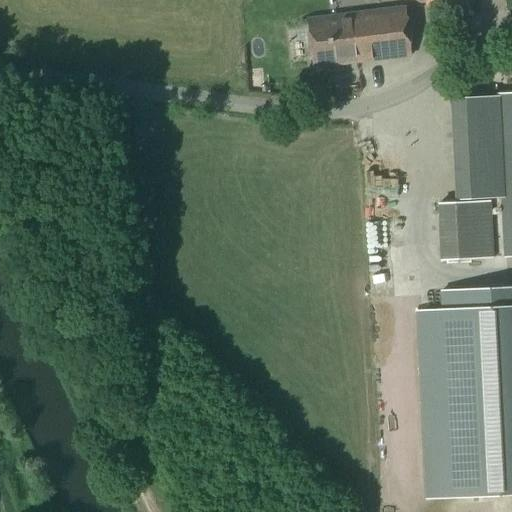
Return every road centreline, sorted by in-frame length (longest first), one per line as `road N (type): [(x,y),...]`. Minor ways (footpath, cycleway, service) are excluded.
road 1 (unclassified): [(0,73),(321,113),(398,96),(511,34)]
road 2 (track): [(154,511),(0,205)]
